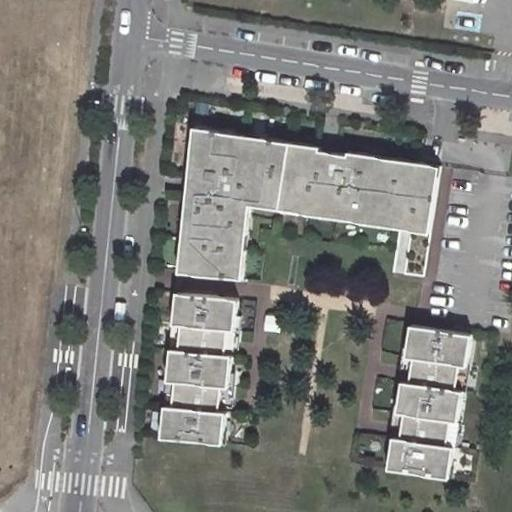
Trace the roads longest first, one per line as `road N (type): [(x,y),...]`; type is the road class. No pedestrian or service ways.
road 1 (tertiary): [(76,511),(126,40)]
road 2 (residential): [(511,98),(126,40)]
